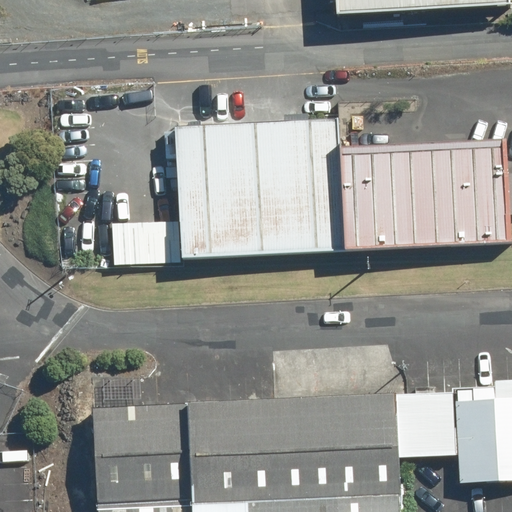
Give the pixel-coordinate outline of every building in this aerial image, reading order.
[(511,4),(511,0),(338,0),(340,17),(511,5),(511,4)] [(159,115),(166,244),(326,234),(320,138),(319,106),(159,115)] [(320,138),(326,234),(498,225),(493,128),(320,138)] [(70,395),(76,511),(382,511),(375,377),(70,395)] [(506,380),(438,384),(442,465),(511,461),(506,380)]
